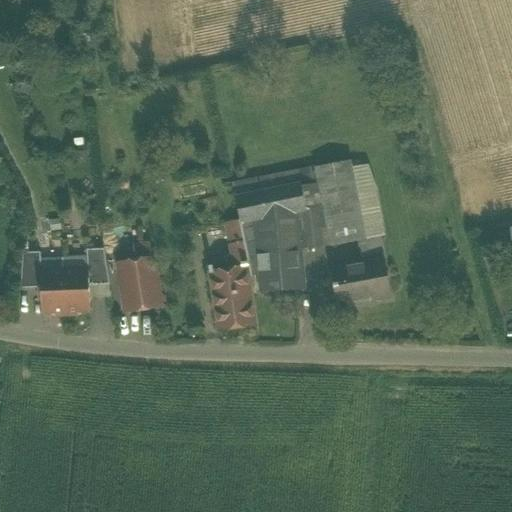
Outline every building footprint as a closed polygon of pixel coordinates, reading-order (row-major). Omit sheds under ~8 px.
[(358,241),(366,239),(357,192),(352,168),(351,161),(300,171),(302,185),(306,211),(268,219),(274,246),(275,254),(302,252),(358,241)] [(357,192),(375,189),(367,165),(352,168),(357,192)] [(233,184),(236,198),(302,185),(300,171),(233,184)] [(204,180),(180,186),(182,198),(207,192),(204,180)] [(306,211),(302,185),(236,198),(241,221),(241,224),(268,219),(306,211)] [(375,189),(357,192),(366,239),(381,237),(384,236),(375,189)] [(246,248),(274,246),(268,219),(241,224),(245,242),(246,248)] [(225,223),(230,245),(245,242),(241,224),(241,221),(225,223)] [(358,241),(363,265),(385,260),(381,237),(366,239),(358,241)] [(151,242),(134,242),(133,257),(150,258),(151,242)] [(246,248),(245,242),(230,245),(233,264),(236,265),(236,269),(250,267),(246,248)] [(246,248),(250,267),(236,269),(209,273),(218,331),(256,325),(247,270),(250,269),(252,276),(259,275),(261,292),(305,289),(302,252),(275,254),(274,246),(246,248)] [(89,269),(90,286),(110,285),(105,249),(87,250),(87,257),(88,269),(89,269)] [(24,253),(21,289),(41,288),(41,271),(42,271),(41,259),(41,252),(24,253)] [(87,257),(64,258),(65,270),(88,269),(87,257)] [(54,316),(67,315),(65,270),(64,258),(41,259),(42,271),(41,271),(41,288),(43,313),(54,313),(54,316)] [(119,265),(126,312),(162,307),(154,259),(119,265)] [(331,271),(338,306),(392,296),(385,260),(363,265),(331,271)] [(88,269),(65,270),(67,315),(80,315),(79,312),(91,311),(90,297),(90,286),(89,269),(88,269)] [(111,296),(110,285),(90,286),(90,297),(111,296)]
